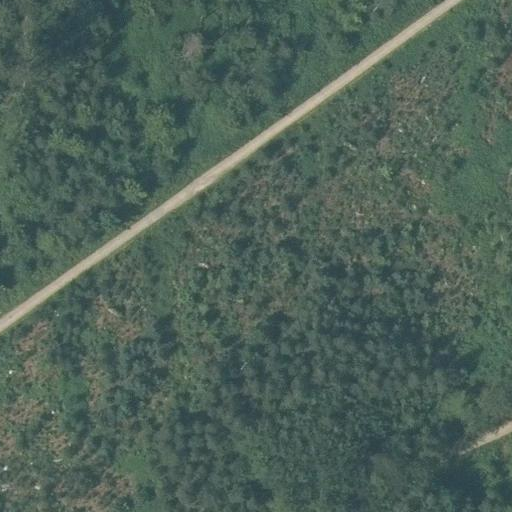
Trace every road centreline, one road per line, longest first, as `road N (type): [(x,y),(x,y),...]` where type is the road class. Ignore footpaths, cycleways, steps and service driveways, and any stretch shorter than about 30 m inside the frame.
road 1 (track): [(449,0),(0,328)]
road 2 (track): [(367,511),(397,483),(511,426)]
